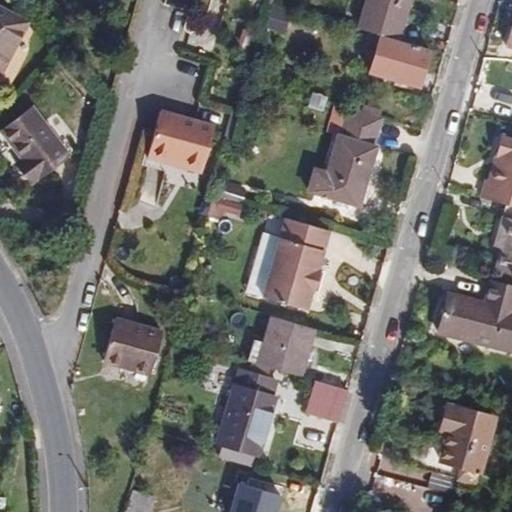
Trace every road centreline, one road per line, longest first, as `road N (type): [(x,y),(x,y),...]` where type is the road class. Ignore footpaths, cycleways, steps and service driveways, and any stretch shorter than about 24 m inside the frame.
road 1 (residential): [(478,0),(331,511)]
road 2 (residential): [(45,388),(148,0)]
road 3 (residential): [(45,388),(60,511)]
